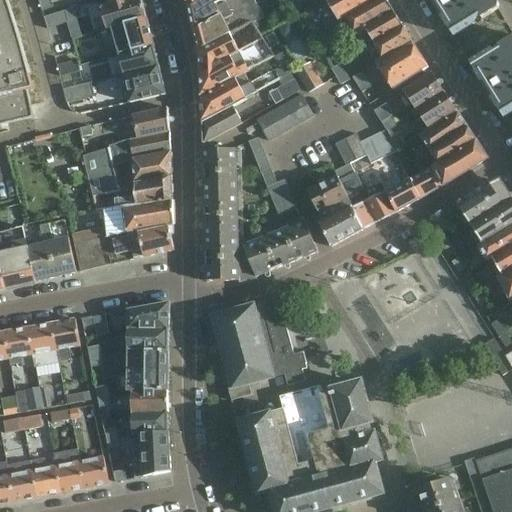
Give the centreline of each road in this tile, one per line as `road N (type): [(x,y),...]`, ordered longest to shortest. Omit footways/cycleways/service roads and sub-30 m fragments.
road 1 (residential): [(330,260),(417,218),(505,161)]
road 2 (residential): [(505,161),(404,0)]
road 3 (residential): [(0,311),(186,275)]
road 4 (residential): [(187,303),(196,490)]
road 5 (residential): [(330,260),(282,155),(342,124)]
road 6 (residential): [(185,96),(186,275)]
road 7 (residential): [(187,303),(286,282),(330,260)]
road 8 (residential): [(185,96),(51,128)]
road 9 (residential): [(23,0),(51,128)]
road 10 (residential): [(77,511),(196,490)]
